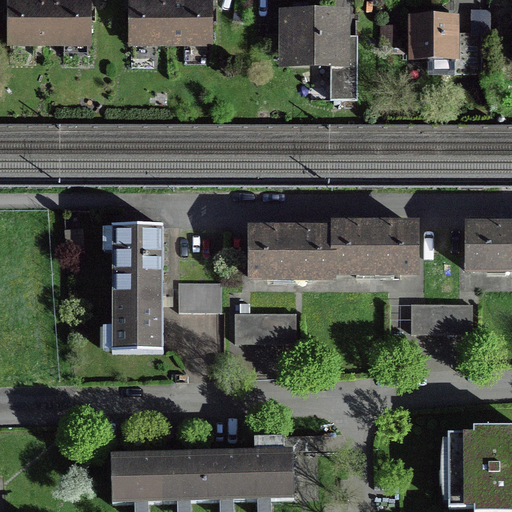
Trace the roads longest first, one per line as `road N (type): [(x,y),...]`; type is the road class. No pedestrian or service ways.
road 1 (residential): [(188,205),(511,205)]
road 2 (residential): [(356,397),(111,404)]
road 3 (residential): [(511,387),(356,397)]
